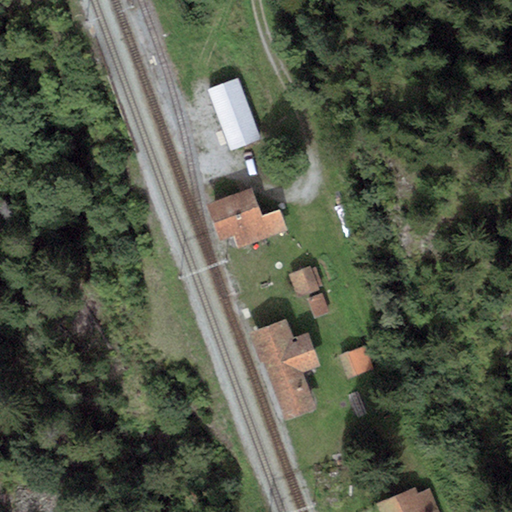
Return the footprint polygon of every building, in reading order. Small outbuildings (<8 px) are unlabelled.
[(263,139),(238,78),(205,91),(231,152),(263,139)] [(262,219),(253,191),(208,206),(221,243),(235,238),(239,250),(288,233),(281,212),(262,219)] [(321,290),(312,266),(290,275),(299,299),(321,290)] [(330,314),(322,294),(309,299),(316,319),(330,314)] [(259,332),(249,336),(260,365),(263,364),(285,423),(316,411),(303,376),(321,369),(309,335),(294,340),(287,322),(259,332)] [(375,370),(366,347),(340,357),(350,380),(375,370)] [(439,511),(429,488),(416,494),(414,489),(377,506),(379,511),(439,511)]
